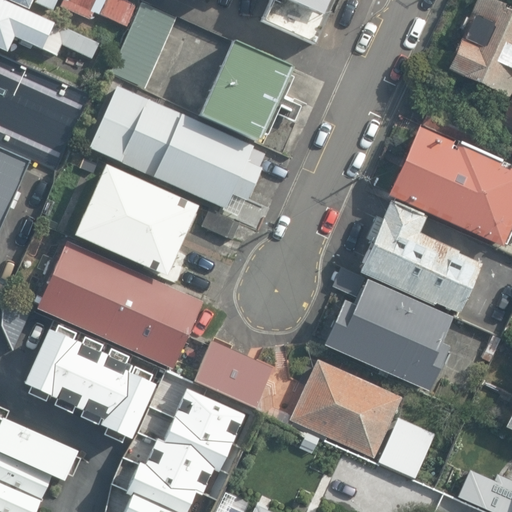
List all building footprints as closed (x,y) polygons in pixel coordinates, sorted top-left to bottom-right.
[(53,22),(4,0),(0,0),(0,47),(6,50),(13,35),(41,48),(53,22)] [(335,0),(212,0),(214,1),(214,0),(270,0),(262,20),(317,44),(335,0)] [(511,9),(491,0),(479,0),(450,65),(511,93),(511,9)] [(177,16),(142,1),(109,75),(144,91),(177,16)] [(98,42),(53,22),(41,48),(56,55),(61,44),(91,58),(98,42)] [(290,65),(231,39),(198,113),(257,140),(290,65)] [(87,94),(0,54),(0,148),(51,172),(87,94)] [(115,85),(88,147),(222,206),(221,208),(237,215),(244,199),(246,200),(261,167),(258,166),(263,154),(250,148),(251,145),(115,85)] [(511,216),(511,167),(425,125),(393,190),(499,242),(511,216)] [(0,214),(23,161),(0,151),(0,214)] [(198,208),(103,165),(72,233),(166,277),(198,208)] [(423,216),(388,200),(386,206),(355,272),(430,307),(431,304),(455,315),(479,265),(414,235),(420,222),(423,216)] [(239,222),(208,209),(201,225),(232,239),(239,222)] [(200,299),(61,239),(32,307),(170,367),(200,299)] [(449,323),(357,277),(325,340),(418,386),(449,323)] [(154,379),(45,331),(19,389),(128,437),(154,379)] [(273,365),(210,334),(190,375),(253,406),(273,365)] [(400,398),(314,360),(287,420),(372,459),(400,398)] [(190,511),(238,413),(177,384),(115,511),(190,511)] [(313,437),(264,413),(246,451),(294,474),(313,437)] [(35,511),(67,448),(0,415),(0,511),(35,511)] [(433,434),(396,418),(376,463),(413,479),(433,434)] [(511,511),(511,464),(504,461),(486,507),(499,511),(511,511)]
